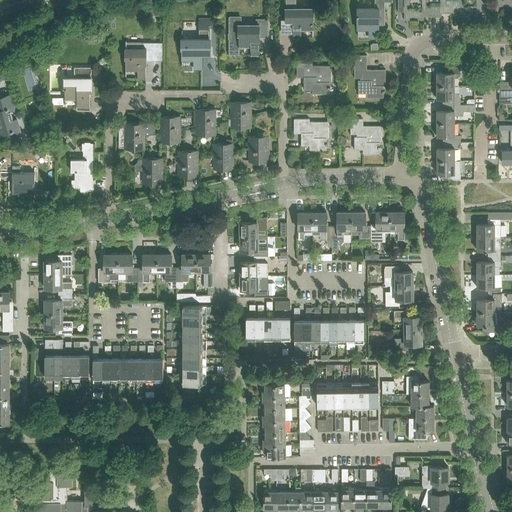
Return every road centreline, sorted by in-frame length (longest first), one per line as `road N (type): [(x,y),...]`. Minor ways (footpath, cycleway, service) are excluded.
road 1 (unclassified): [(264,463),(311,462),(323,450),(477,450)]
road 2 (residential): [(399,178),(416,46),(492,39)]
road 3 (unclassified): [(457,353),(425,197),(399,178)]
road 4 (residential): [(291,182),(293,276),(364,280)]
road 5 (residential): [(110,219),(113,107),(156,101)]
road 6 (residential): [(283,183),(278,89),(227,83)]
road 7 (unclassified): [(492,39),(492,117),(481,131),(481,162)]
